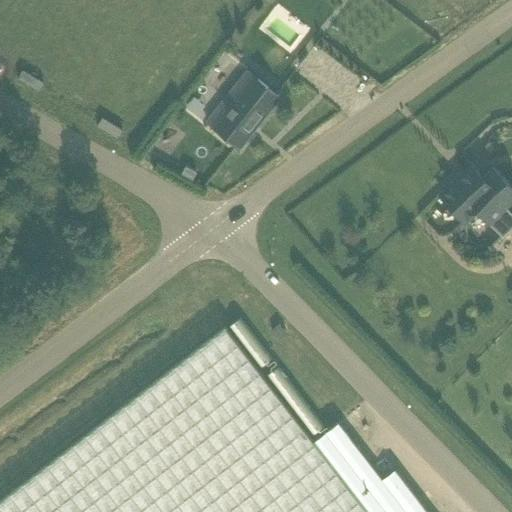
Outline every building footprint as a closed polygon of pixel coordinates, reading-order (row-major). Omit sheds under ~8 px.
[(239,146),(267,110),(280,95),(247,69),(235,85),(207,121),(239,146)] [(197,171),(186,165),(182,173),(193,179),(197,171)] [(489,220),(503,206),(511,198),(511,186),(494,167),(484,177),(472,165),(440,195),(464,220),(478,207),(489,220)] [(279,324),(272,331),(279,338),(286,331),(279,324)] [(368,511),(335,469),(314,442),(226,326),(0,500),(0,511),(368,511)] [(382,477),(361,450),(339,422),(314,442),(335,469),(368,511),(428,511),(426,509),(395,468),(382,477)]
